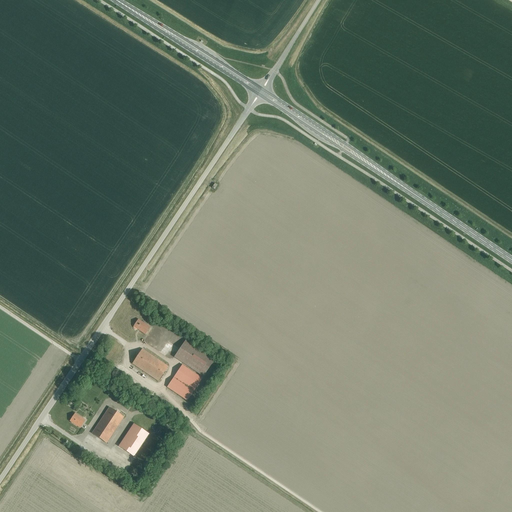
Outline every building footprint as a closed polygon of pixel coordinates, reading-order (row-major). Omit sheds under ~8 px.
[(145,334),(150,328),(138,319),(133,326),(145,334)] [(214,360),(185,341),(174,358),(202,377),(214,360)] [(132,364),(145,372),(158,381),(168,366),(142,349),(132,364)] [(202,378),(182,365),(173,378),(193,392),(202,378)] [(173,378),(167,387),(187,400),(187,399),(190,401),(195,394),(192,393),(193,392),(173,378)] [(106,443),(124,417),(109,407),(92,433),(106,443)] [(80,428),(85,420),(75,414),(70,421),(80,428)] [(134,456),(149,434),(134,424),(119,446),(134,456)]
